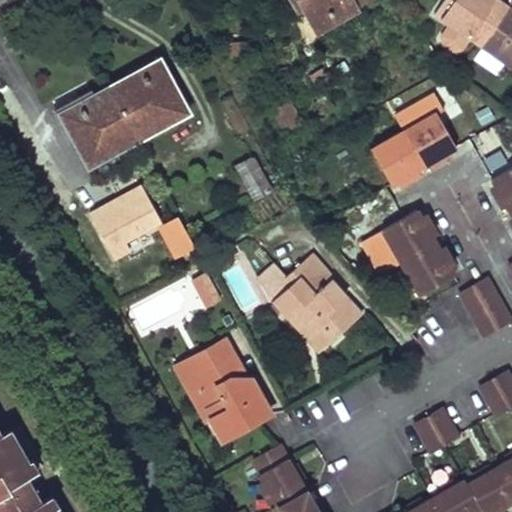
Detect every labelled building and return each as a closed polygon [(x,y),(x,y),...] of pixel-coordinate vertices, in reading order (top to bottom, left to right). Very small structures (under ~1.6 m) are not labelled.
[(291,0),(292,1),(294,0),(298,0),(303,8),(317,32),(357,10),(351,0),(291,0)] [(298,0),(294,0),(292,1),(298,11),(303,8),(298,0)] [(443,0),(434,13),(481,46),(508,7),(497,0),(493,0),(489,6),(482,1),(483,0),(443,0)] [(511,9),(508,7),(481,46),(511,67),(511,9)] [(189,113),(160,58),(141,69),(109,85),(139,140),(189,113)] [(52,99),(59,113),(94,93),(87,80),(70,89),(52,99)] [(139,140),(109,85),(94,93),(59,113),(88,167),(90,166),(97,178),(122,164),(116,152),(139,140)] [(406,136),(439,117),(436,112),(403,130),(406,136)] [(374,155),(391,184),(397,181),(418,169),(429,162),(450,150),(456,147),(439,117),(406,136),(374,155)] [(406,136),(403,130),(371,149),(374,155),(406,136)] [(444,160),(453,155),(450,150),(429,162),(432,167),(444,160)] [(270,190),(252,158),(237,166),(255,199),(264,194),(270,190)] [(511,166),(491,179),(494,184),(506,206),(511,215),(511,166)] [(411,178),(420,173),(418,169),(397,181),(399,185),(411,178)] [(502,208),(506,206),(494,184),(490,187),(495,197),(502,208)] [(439,248),(432,236),(421,215),(417,209),(387,226),(406,259),(424,292),(454,275),(451,269),(439,248)] [(425,213),(421,215),(432,236),(437,234),(432,225),(425,213)] [(193,245),(178,218),(165,226),(179,253),(193,245)] [(401,262),(406,259),(387,226),(382,229),(401,262)] [(443,245),(439,248),(451,269),(455,266),(448,254),(443,245)] [(361,315),(334,284),(331,281),(333,279),(323,268),(323,269),(310,255),(291,271),(297,278),(292,282),(273,299),(289,317),(297,309),(319,333),(334,320),(344,330),(361,315)] [(419,295),(424,292),(406,259),(401,262),(419,295)] [(292,282),(297,278),(291,271),(287,275),(292,282)] [(220,299),(205,272),(192,280),(207,307),(220,299)] [(511,319),(487,277),(460,293),(483,334),(511,319)] [(320,352),(344,330),(334,320),(319,333),(297,309),(289,317),(320,352)] [(243,370),(225,338),(204,349),(210,361),(188,373),(212,416),(209,418),(221,439),(270,412),(264,403),(250,377),(247,379),(243,381),(239,373),(243,370)] [(209,418),(212,416),(188,373),(210,361),(204,349),(173,366),(203,421),(209,418)] [(243,370),(239,373),(243,381),(247,379),(243,370)] [(511,403),(511,378),(507,370),(480,386),(495,414),(511,403)] [(457,435),(442,408),(414,423),(430,451),(457,435)] [(0,511),(57,511),(55,507),(57,505),(52,495),(41,502),(38,496),(30,482),(26,476),(42,467),(18,425),(1,434),(0,432),(0,511)] [(317,511),(299,478),(294,470),(279,443),(252,459),(260,473),(258,474),(261,480),(273,501),(279,511),(317,511)] [(511,457),(466,483),(464,479),(445,490),(457,511),(472,511),(475,511),(480,508),(483,511),(488,509),(510,496),(511,494),(511,457)] [(294,470),(299,478),(303,476),(298,467),(294,470)] [(30,482),(38,496),(48,490),(45,486),(52,483),(48,477),(42,480),(40,476),(30,482)] [(269,503),(273,501),(261,480),(257,482),(269,503)] [(457,511),(445,490),(429,499),(435,511),(457,511)] [(488,509),(489,511),(491,511),(511,500),(511,499),(510,496),(488,509)] [(435,511),(429,499),(406,511),(435,511)]
